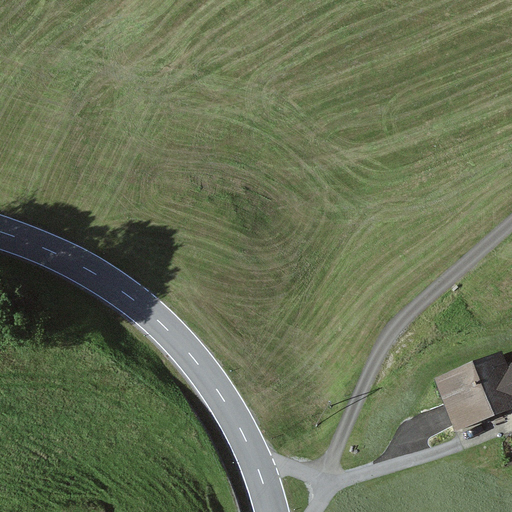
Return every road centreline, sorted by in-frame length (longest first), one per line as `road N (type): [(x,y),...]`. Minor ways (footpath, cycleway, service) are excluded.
road 1 (tertiary): [(272,511),(238,423),(168,329),(61,257),(0,233)]
road 2 (track): [(312,511),(329,485),(511,426)]
